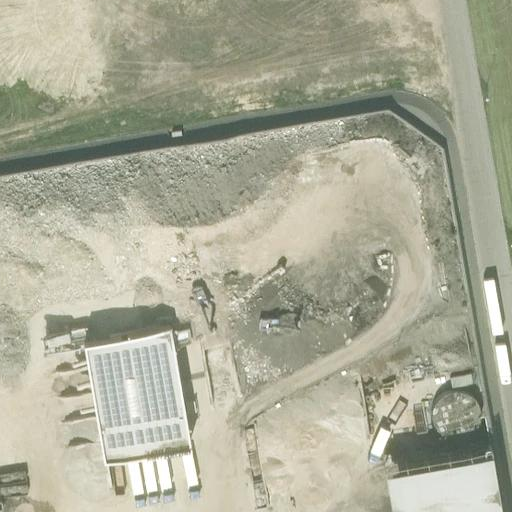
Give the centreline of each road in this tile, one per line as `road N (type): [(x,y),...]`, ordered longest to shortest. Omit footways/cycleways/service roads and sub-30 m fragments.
road 1 (unknown): [(170,511),(198,485),(255,396),(393,320),(416,278),(417,249),(385,199),(219,258)]
road 2 (unclassified): [(451,0),(511,372)]
